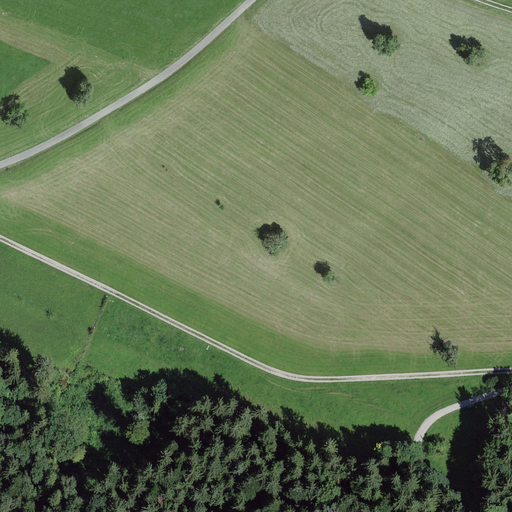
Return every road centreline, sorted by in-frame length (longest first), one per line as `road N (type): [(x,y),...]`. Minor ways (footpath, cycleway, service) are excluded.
road 1 (track): [(511,371),(288,375),(0,239)]
road 2 (track): [(0,163),(114,107),(255,0)]
road 3 (track): [(454,511),(416,454),(423,434),(442,413),(511,388)]
